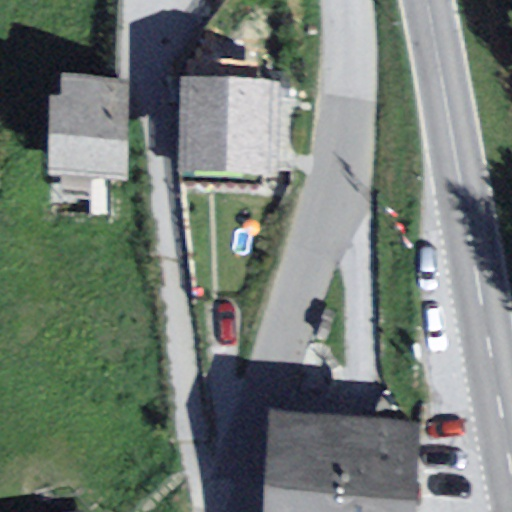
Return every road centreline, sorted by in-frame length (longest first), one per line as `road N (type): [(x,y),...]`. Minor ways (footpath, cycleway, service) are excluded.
road 1 (tertiary): [(214,511),(270,382),(337,173),(350,102),(346,0)]
road 2 (secondary): [(427,0),(511,459)]
